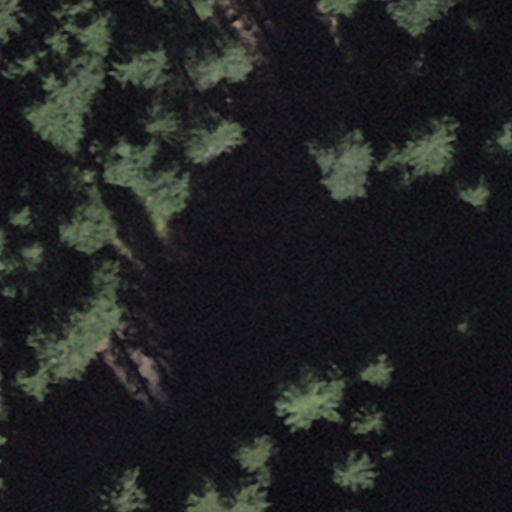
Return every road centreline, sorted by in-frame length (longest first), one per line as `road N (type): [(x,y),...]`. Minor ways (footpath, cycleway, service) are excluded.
road 1 (track): [(56,511),(134,431),(511,243)]
road 2 (track): [(511,379),(399,511)]
